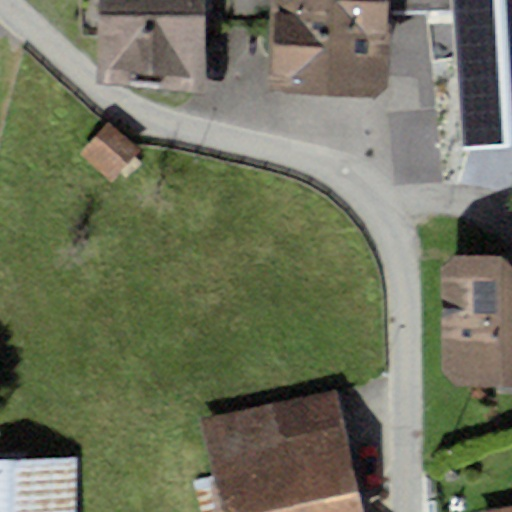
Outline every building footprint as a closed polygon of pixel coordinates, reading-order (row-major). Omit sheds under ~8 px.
[(205,0),(100,0),(98,82),(204,93),(205,0)] [(394,0),(270,0),(266,92),(377,98),(390,88),(394,0)] [(511,0),(451,0),(460,72),(511,66),(511,0)] [(511,66),(460,72),(469,151),(511,147),(511,66)] [(142,152),(109,123),(82,155),(115,183),(142,152)] [(511,264),(502,256),(455,256),(443,268),(442,376),(453,383),(511,381),(511,264)] [(362,511),(333,388),(200,420),(221,511),(362,511)] [(0,511),(74,511),(75,461),(25,461),(25,454),(0,453),(0,511)]
